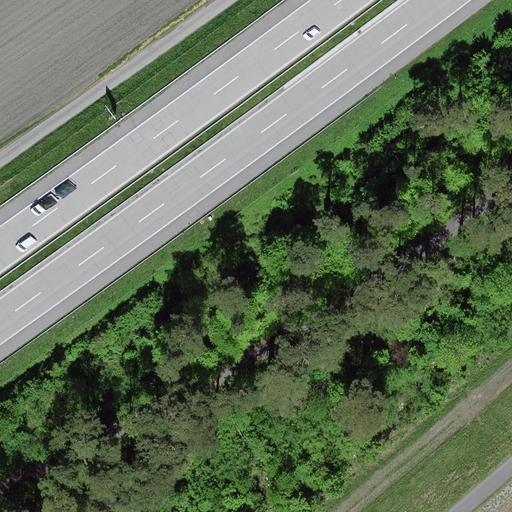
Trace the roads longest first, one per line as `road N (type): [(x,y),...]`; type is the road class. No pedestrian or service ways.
road 1 (track): [(511,185),(402,263),(0,490)]
road 2 (motorway): [(0,313),(444,0)]
road 3 (motorway): [(338,0),(0,237)]
road 4 (track): [(221,0),(0,155)]
